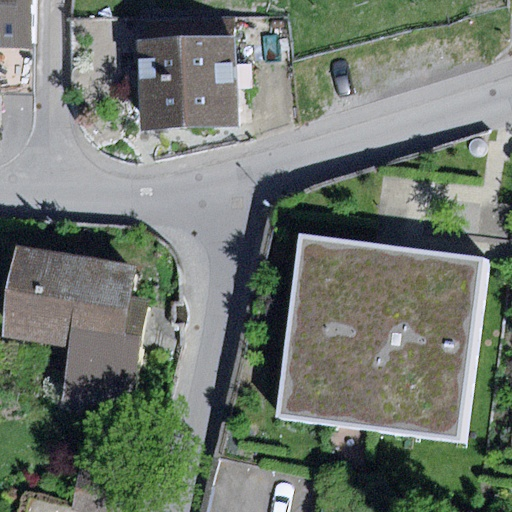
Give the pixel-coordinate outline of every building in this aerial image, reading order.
[(0,0),(0,47),(35,49),(36,0),(0,0)] [(143,41),(235,37),(234,17),(144,16),(143,41)] [(143,41),(139,41),(142,131),(240,128),(238,91),(253,90),(252,65),(236,66),(235,37),(143,41)] [(0,94),(34,95),(35,49),(0,47),(0,94)] [(399,250),(303,238),(280,418),(463,442),(486,262),(399,250)] [(18,251),(12,301),(7,334),(70,343),(62,402),(131,411),(144,318),(126,316),(133,266),(18,251)] [(148,467),(86,455),(77,500),(140,511),(148,467)]
